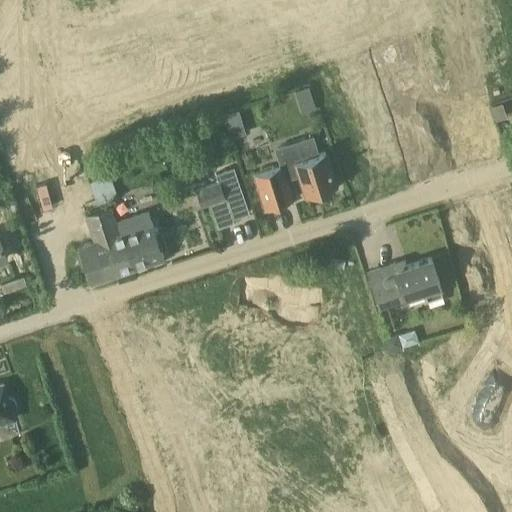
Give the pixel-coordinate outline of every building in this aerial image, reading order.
[(231,137),(244,133),(237,110),(224,114),(231,137)] [(287,177),(300,173),(307,194),(336,185),(325,150),(318,153),(312,135),(276,147),(281,164),(283,163),(287,177)] [(264,208),(294,198),(287,177),(283,163),(281,164),(253,173),(264,208)] [(219,181),(196,189),(201,204),(224,196),(229,210),(246,204),(233,166),(216,172),(219,181)] [(97,204),(118,196),(109,173),(89,181),(97,204)] [(91,282),(138,266),(125,229),(120,231),(116,220),(111,205),(85,214),(94,240),(78,245),(80,249),(75,251),(81,268),(85,266),(91,282)] [(120,231),(125,229),(138,266),(164,258),(147,209),(116,220),(120,231)] [(438,285),(439,284),(431,258),(398,268),(396,262),(369,271),(379,301),(405,293),(405,295),(423,290),(426,299),(441,294),(438,285)] [(387,336),(385,340),(389,351),(402,346),(398,335),(394,334),(387,336)] [(0,422),(15,418),(12,411),(17,409),(19,405),(16,398),(12,396),(8,397),(3,382),(0,382),(0,422)]
